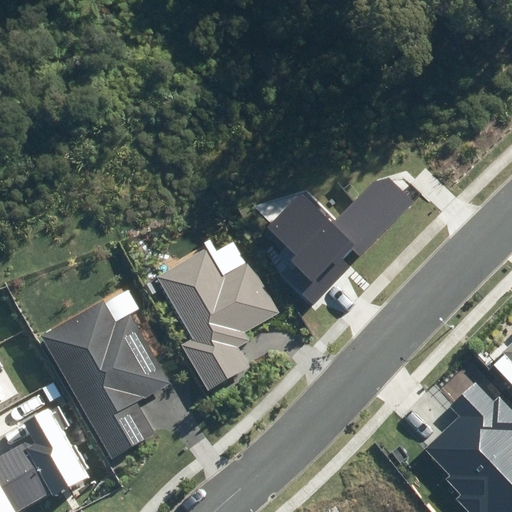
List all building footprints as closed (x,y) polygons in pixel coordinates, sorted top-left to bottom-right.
[(289,281),(314,304),(351,266),(343,258),(352,249),(360,256),(413,201),(388,177),(373,182),(333,224),(298,191),(266,226),(297,255),(292,260),(301,269),(289,281)] [(181,346),(207,390),(248,366),(237,348),(250,340),(245,332),(280,312),(250,260),(224,275),(208,248),(158,277),(194,338),(181,346)] [(41,336),(111,459),(155,434),(136,401),(170,382),(131,312),(116,321),(104,300),(41,336)] [(511,342),(501,352),(511,363),(511,342)] [(511,511),(511,410),(497,395),(492,400),(475,382),(449,407),(460,419),(426,451),(450,476),(446,480),(460,495),(456,500),(467,511),(511,511)] [(0,511),(17,511),(51,492),(53,497),(89,476),(49,408),(24,423),(32,436),(0,454),(0,511)]
